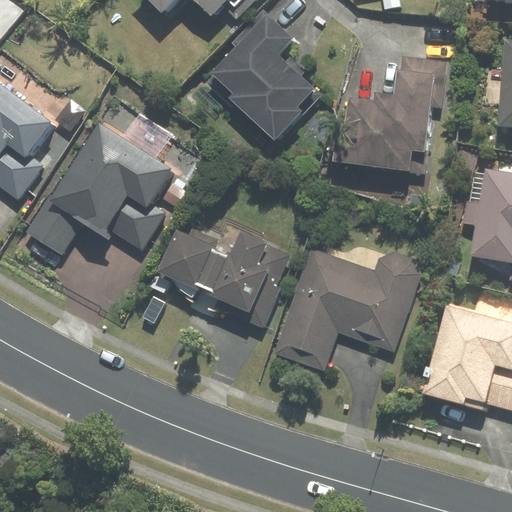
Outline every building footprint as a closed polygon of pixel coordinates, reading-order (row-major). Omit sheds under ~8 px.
[(158,0),(177,19),(195,0),(202,0),(222,20),(240,2),(245,7),(251,0),(158,0)] [(385,0),(389,14),(408,9),(406,0),(385,0)] [(310,109),(328,90),(292,54),(304,42),(273,11),(237,46),(241,51),(210,82),(237,109),(244,102),(286,144),(315,114),(310,109)] [(407,58),(403,97),(385,95),(384,104),(361,101),(358,132),(335,129),(332,162),(421,172),(423,153),(438,154),(445,88),(450,89),(453,63),(407,58)] [(0,186),(24,205),(60,159),(49,150),(66,129),(0,77),(0,186)] [(68,258),(93,220),(115,235),(119,230),(149,250),(170,219),(158,211),(184,171),(112,124),(62,200),(54,195),(30,232),(68,258)] [(496,176),(491,175),(487,204),(476,203),(472,225),(488,227),(483,261),(511,264),(511,172),(496,170),(496,176)] [(282,246),(252,232),(240,258),(184,234),(167,273),(263,315),(278,281),(286,285),(296,261),(279,253),(282,246)] [(332,370),(343,335),(400,353),(428,266),(383,252),(378,269),(366,265),(311,247),(277,352),(332,370)] [(429,396),(493,415),(496,406),(511,410),(511,322),(455,306),(429,396)]
